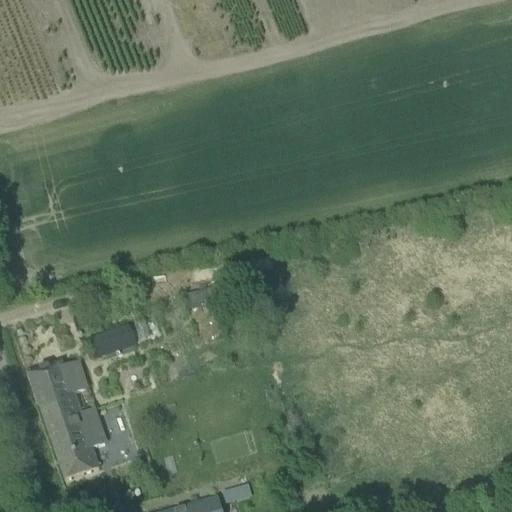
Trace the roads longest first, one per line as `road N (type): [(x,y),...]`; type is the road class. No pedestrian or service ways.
road 1 (track): [(475,0),(0,123)]
road 2 (tertiary): [(37,511),(0,386)]
